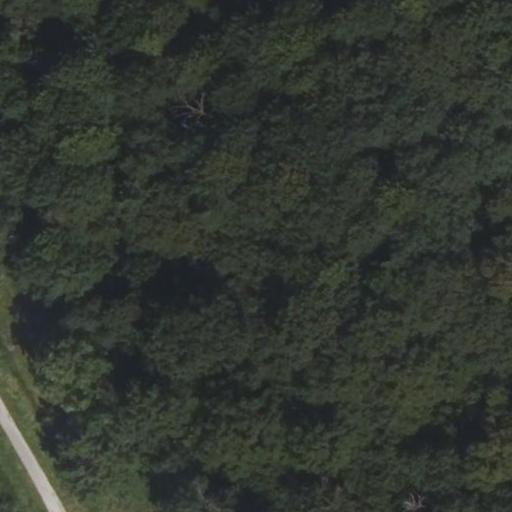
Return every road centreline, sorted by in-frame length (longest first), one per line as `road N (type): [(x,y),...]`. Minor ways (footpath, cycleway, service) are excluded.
road 1 (track): [(116,511),(0,271)]
road 2 (track): [(59,511),(0,407)]
